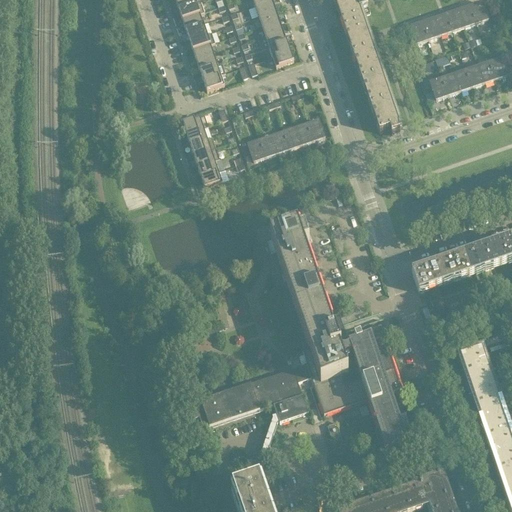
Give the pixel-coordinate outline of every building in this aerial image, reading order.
[(196,6),(194,0),(181,0),(175,2),(179,12),(196,6)] [(273,3),(271,0),(251,0),(255,9),(273,3)] [(399,128),(361,18),(370,15),(366,2),(357,7),(354,0),(334,0),(333,1),(337,14),(334,15),(336,21),(340,20),(379,135),(390,132),(392,136),(400,133),(398,129),(399,128)] [(276,13),(273,3),(255,9),(259,19),(276,13)] [(204,15),(201,5),(196,6),(179,12),(182,23),(200,17),(204,15)] [(488,23),(482,5),(470,9),(477,30),(479,30),(478,26),(488,23)] [(477,30),(470,9),(458,13),(464,31),(474,28),(475,31),(477,30)] [(280,24),(276,13),(259,19),(262,30),(280,24)] [(458,13),(446,17),(452,35),(464,31),(458,13)] [(203,27),(200,17),(182,23),(186,33),(203,27)] [(446,17),(434,21),(440,39),(452,35),(446,17)] [(434,21),(422,25),(429,43),(440,39),(434,21)] [(283,34),(280,24),(262,30),(265,40),(283,34)] [(422,25),(410,29),(417,47),(429,43),(422,25)] [(207,37),(203,27),(186,33),(189,43),(207,37)] [(287,44),(283,34),(265,40),(269,50),(287,44)] [(210,47),(207,37),(189,43),(193,53),(210,47)] [(290,54),(287,44),(269,50),(272,60),(290,54)] [(482,46),(476,49),(478,55),(484,53),(482,46)] [(214,57),(210,47),(193,53),(196,63),(214,57)] [(294,65),(290,54),(272,60),(276,71),(294,65)] [(217,68),(214,57),(196,63),(200,74),(217,68)] [(501,61),(489,65),(495,83),(507,79),(501,61)] [(489,65),(477,69),(484,87),(495,83),(489,65)] [(258,77),(254,67),(248,68),(252,79),(258,77)] [(221,78),(217,68),(200,74),(203,84),(221,78)] [(477,69),(465,73),(471,91),(484,87),(477,69)] [(249,80),(245,70),(239,72),(243,82),(249,80)] [(465,73),(453,77),(460,95),(471,91),(465,73)] [(453,77),(442,81),(448,99),(460,95),(453,77)] [(225,89),(221,78),(203,84),(207,95),(225,89)] [(427,81),(422,83),(424,91),(430,89),(427,81)] [(442,81),(430,85),(436,103),(448,99),(442,81)] [(228,123),(224,112),(218,114),(222,125),(228,123)] [(205,118),(200,120),(182,126),(186,137),(204,131),(208,130),(205,118)] [(325,141),(319,123),(307,127),(313,145),(325,141)] [(313,145),(307,127),(295,131),(301,149),(313,145)] [(208,142),(204,131),(186,137),(190,148),(208,142)] [(301,149),(295,131),(283,135),(289,153),(301,149)] [(289,153),(283,135),(271,139),(277,157),(289,153)] [(277,157),(271,139),(259,143),(265,161),(277,157)] [(211,153),(208,142),(190,148),(194,159),(211,153)] [(265,161),(259,143),(247,148),(253,166),(265,161)] [(220,162),(216,151),(211,153),(194,159),(197,170),(215,164),(220,162)] [(219,174),(215,164),(197,170),(201,180),(219,174)] [(222,186),(219,174),(201,180),(205,192),(222,186)] [(308,416),(300,393),(298,386),(311,381),(324,418),(368,403),(378,433),(374,434),(382,458),(404,451),(402,446),(407,445),(405,439),(410,437),(405,423),(400,425),(390,396),(402,392),(376,315),(344,326),(338,310),(332,312),(309,246),(305,233),(300,234),(298,228),(270,238),(283,275),(278,276),(303,350),(308,349),(310,353),(302,356),(303,356),(289,361),(293,372),(187,409),(191,423),(199,420),(203,432),(273,408),(276,417),(279,424),(280,426),(308,416)] [(511,246),(510,240),(477,252),(484,273),(511,263),(511,246)] [(477,252),(444,263),(451,284),(484,273),(477,252)] [(412,274),(419,295),(451,284),(444,263),(412,274)] [(465,341),(467,350),(479,346),(476,338),(465,341)] [(471,393),(481,390),(492,386),(481,353),(460,360),(471,393)] [(492,386),(481,390),(471,393),(483,426),(504,418),(492,386)] [(279,424),(276,417),(270,419),(271,421),(250,490),(257,488),(276,425),(279,424)] [(511,451),(511,442),(504,418),(483,426),(494,458),(503,455),(511,451)] [(336,426),(327,429),(337,458),(346,455),(344,447),(336,426)] [(511,451),(503,455),(494,458),(505,491),(511,488),(511,451)] [(415,489),(415,486),(339,511),(415,511),(422,510),(421,506),(428,504),(430,511),(453,511),(450,501),(453,500),(443,474),(420,482),(421,484),(419,485),(420,487),(415,489)] [(244,492),(233,496),(238,511),(268,511),(262,494),(261,492),(259,487),(251,489),(251,490),(248,491),(244,492)]
